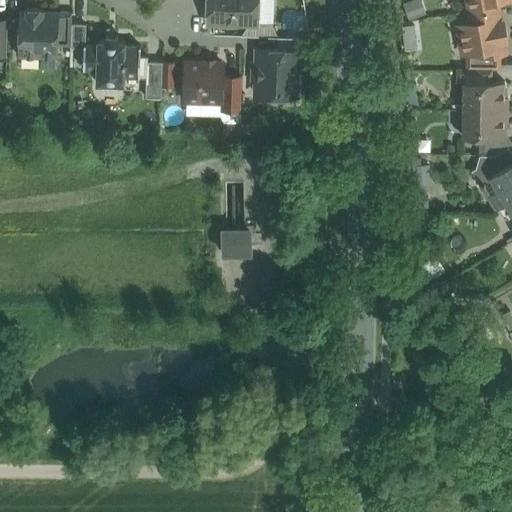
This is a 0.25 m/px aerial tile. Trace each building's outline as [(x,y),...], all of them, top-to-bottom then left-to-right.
[(209,0),(209,21),(257,22),(257,0),(209,0)] [(469,0),(471,10),(484,7),(485,13),(498,11),(495,0),(469,0)] [(484,7),(471,10),(473,21),(459,24),(465,54),(467,54),(483,51),(484,57),(500,54),(505,53),(503,41),(508,40),(504,22),(500,22),(498,11),(485,13),(484,7)] [(44,9),(26,8),(26,10),(20,10),(19,56),(58,57),(58,45),(59,12),(59,11),(44,11),(44,9)] [(72,12),(59,12),(58,45),(71,45),(72,23),(72,12)] [(8,19),(0,19),(0,55),(6,55),(8,19)] [(86,24),(72,23),(71,45),(70,68),(72,68),(73,47),(84,47),(85,44),(86,44),(86,24)] [(306,38),(278,37),(278,49),(298,50),(305,50),(306,38)] [(126,41),(98,40),(98,44),(97,69),(97,82),(101,83),(101,85),(102,87),(119,87),(121,86),(121,83),(124,83),(125,45),(126,41)] [(86,44),(85,44),(84,47),(84,52),(83,54),(83,63),(84,64),(84,68),(97,69),(98,44),(86,44)] [(141,45),(125,45),(125,75),(140,76),(141,55),(141,45)] [(278,49),(258,49),(258,64),(255,64),(254,78),(257,78),(257,94),(296,95),(298,50),(278,49)] [(483,51),(467,54),(467,68),(492,69),(500,69),(500,54),(484,57),(483,51)] [(148,56),(141,55),(140,76),(147,76),(147,62),(148,62),(148,56)] [(148,62),(147,62),(147,76),(146,97),(162,97),(163,61),(148,62)] [(223,63),(186,62),(185,99),(221,100),(222,100),(223,74),(223,63)] [(467,68),(457,68),(457,81),(464,81),(464,80),(492,81),(492,69),(467,68)] [(242,75),(223,74),(222,100),(221,100),(221,110),(241,111),(242,75)] [(492,81),(464,80),(464,81),(464,108),(508,109),(508,96),(504,96),(504,81),(492,81)] [(508,109),(464,108),(463,136),(479,137),(504,137),(504,134),(508,134),(508,109)] [(504,137),(479,137),(479,154),(480,155),(494,155),(509,146),(511,144),(511,141),(508,134),(504,134),(504,137)] [(494,155),(480,155),(476,167),(471,169),(480,185),(481,184),(482,185),(486,183),(485,182),(494,177),(492,173),(511,161),(511,151),(509,146),(494,155)] [(511,200),(511,161),(492,173),(494,177),(509,202),(511,200)] [(246,229),(224,229),(225,252),(250,252),(250,245),(256,245),(256,225),(245,225),(246,229)] [(259,307),(259,297),(250,297),(251,307),(259,307)]
